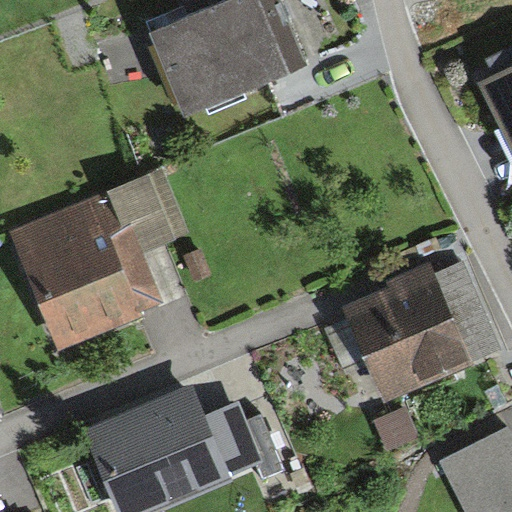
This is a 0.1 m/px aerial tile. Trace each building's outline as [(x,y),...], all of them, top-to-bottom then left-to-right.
[(143,20),(184,116),(308,64),(280,0),(229,0),(182,20),(176,6),(143,20)] [(511,49),(491,60),(500,76),(480,86),(511,147),(511,49)] [(7,232),(56,351),(170,304),(149,252),(190,235),(163,168),(7,232)] [(202,248),(185,255),(195,281),(212,274),(202,248)] [(345,308),(381,396),(498,349),(464,263),(435,275),(429,262),(387,279),(391,289),(345,308)] [(85,428),(120,511),(153,511),(233,479),(231,475),(257,464),(264,461),(247,422),(239,401),(207,415),(193,383),(85,428)] [(405,410),(378,424),(390,450),(418,436),(405,410)] [(262,416),(247,422),(264,461),(257,464),(263,478),(285,468),(262,416)] [(511,511),(511,435),(508,428),(442,462),(467,511),(511,511)]
